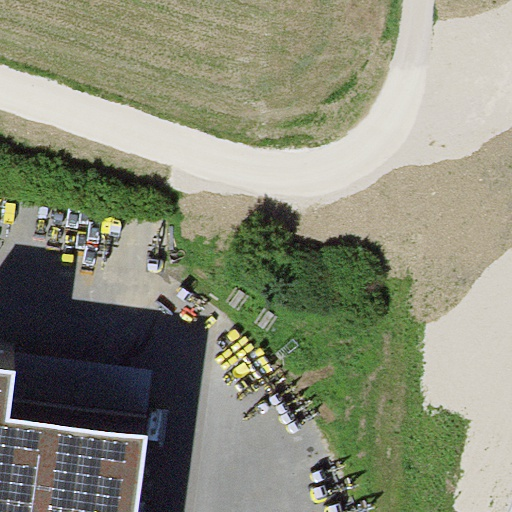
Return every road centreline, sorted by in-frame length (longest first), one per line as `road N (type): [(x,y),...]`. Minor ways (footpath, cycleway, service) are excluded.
road 1 (track): [(371,149),(321,172),(229,156),(0,83)]
road 2 (track): [(371,149),(405,110),(414,0)]
